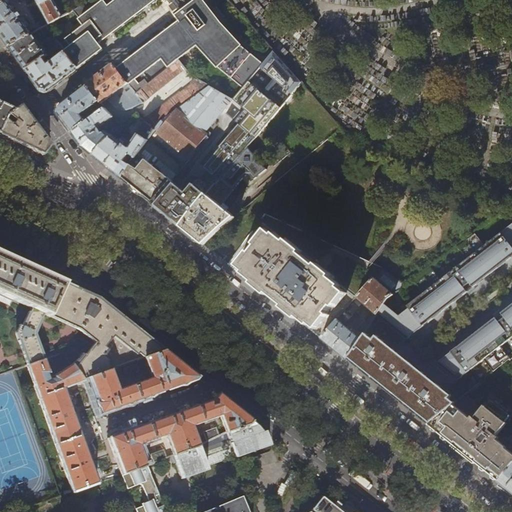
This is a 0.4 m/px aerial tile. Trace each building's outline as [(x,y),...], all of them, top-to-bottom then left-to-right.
[(0,33),(8,44),(10,47),(31,35),(26,28),(29,26),(19,12),(16,14),(15,12),(23,7),(24,4),(22,0),(9,0),(0,5),(0,33)] [(36,0),(50,24),(62,16),(53,0),(36,0)] [(124,28),(160,0),(162,0),(164,3),(167,0),(119,0),(110,7),(105,2),(104,2),(102,0),(88,0),(72,10),(81,20),(80,21),(85,27),(67,41),(72,48),(67,52),(79,68),(102,50),(104,49),(101,46),(105,43),(97,34),(117,19),(124,28)] [(222,25),(203,0),(199,0),(194,4),(190,0),(167,0),(164,3),(170,10),(180,23),(172,29),(191,54),(198,48),(219,70),(220,70),(242,89),(263,65),(243,48),(222,25)] [(124,28),(117,19),(97,34),(105,43),(113,36),(124,28)] [(46,26),(31,35),(10,47),(21,61),(27,71),(43,58),(58,47),(61,45),(46,26)] [(191,54),(172,29),(143,51),(118,71),(131,87),(164,62),(168,68),(178,60),(180,63),(191,54)] [(48,65),(43,58),(27,71),(36,82),(41,90),(49,91),(65,79),(79,68),(67,52),(66,51),(48,65)] [(239,124),(255,138),(266,124),(301,82),(275,52),(263,65),(242,89),(233,99),(246,108),(235,122),(239,124)] [(100,74),(87,85),(100,101),(101,103),(107,98),(111,103),(118,109),(124,110),(131,108),(144,102),(144,101),(186,69),(180,63),(178,60),(168,68),(136,93),(131,87),(118,71),(113,64),(100,74)] [(178,92),(143,120),(154,130),(160,120),(209,85),(193,76),(189,84),(190,84),(179,93),(178,92)] [(301,82),(266,124),(302,164),(344,130),(301,82)] [(100,101),(87,85),(59,106),(58,113),(64,122),(72,133),(84,124),(87,122),(82,114),(100,101)] [(233,99),(209,85),(160,120),(154,130),(122,179),(138,192),(153,204),(172,181),(208,137),(203,132),(233,99)] [(15,109),(20,105),(13,95),(7,99),(15,109)] [(0,128),(5,117),(13,110),(0,103),(0,128)] [(24,110),(20,105),(15,109),(13,110),(5,117),(0,128),(0,134),(15,142),(42,154),(50,144),(36,126),(24,110)] [(92,124),(87,127),(84,124),(72,133),(82,146),(83,148),(88,152),(93,156),(100,146),(113,135),(123,126),(119,123),(106,108),(89,120),(92,124)] [(137,114),(125,124),(123,126),(134,138),(130,144),(128,143),(128,142),(121,137),(119,139),(113,135),(100,146),(93,156),(96,158),(122,179),(154,130),(143,120),(137,114)] [(255,138),(239,124),(215,151),(216,152),(204,166),(207,169),(198,179),(196,179),(193,183),(193,186),(187,193),(179,186),(176,184),(172,181),(153,204),(156,206),(160,209),(181,226),(207,195),(247,147),(255,138)] [(207,195),(221,205),(243,178),(239,174),(245,168),(255,179),(266,169),(247,147),(207,195)] [(237,218),(221,205),(207,195),(181,226),(188,232),(202,243),(204,245),(237,218)] [(356,298),(382,268),(265,214),(229,265),(250,282),(286,311),(297,319),(317,335),(321,338),(355,300),(356,298)] [(511,257),(511,225),(484,246),(475,234),(457,247),(467,260),(440,280),(431,267),(413,280),(423,293),(407,305),(408,308),(398,315),(384,304),(347,359),(351,362),(365,374),(373,380),(382,387),(413,412),(428,424),(452,405),(458,401),(430,379),(416,368),(408,361),(406,359),(400,354),(393,349),(397,345),(398,346),(403,342),(424,326),(427,324),(429,322),(444,311),(448,308),(467,293),(470,290),(475,287),(488,277),(492,274),(506,263),(511,259),(511,257)] [(88,293),(0,252),(0,294),(31,309),(30,313),(29,312),(22,326),(20,326),(16,334),(27,366),(44,360),(35,334),(42,319),(41,318),(43,314),(79,331),(95,343),(84,356),(82,354),(75,362),(71,365),(82,380),(87,379),(111,370),(121,366),(134,362),(143,358),(164,351),(99,298),(88,293)] [(405,285),(382,268),(356,298),(372,311),(354,333),(341,323),(344,319),(345,320),(348,320),(359,307),(358,306),(360,304),(355,300),(321,338),(336,351),(347,359),(384,304),(387,298),(405,285)] [(478,291),(475,287),(470,290),(467,293),(470,297),(478,291)] [(511,358),(502,346),(511,338),(511,305),(503,313),(498,316),(495,319),(476,333),(472,337),(466,342),(458,348),(452,352),(437,364),(458,380),(484,360),(493,372),(511,358)] [(498,316),(503,313),(500,308),(492,315),(495,319),(498,316)] [(198,377),(164,351),(143,358),(151,378),(118,390),(111,370),(87,379),(94,399),(93,399),(99,415),(194,380),(198,377)] [(49,373),(44,360),(27,366),(72,492),(97,484),(63,388),(82,381),(82,380),(71,365),(53,377),(54,379),(49,380),(47,374),(49,373)] [(136,369),(134,362),(121,366),(124,374),(136,369)] [(248,424),(251,420),(218,394),(213,400),(108,438),(113,454),(114,454),(121,475),(145,466),(150,464),(148,461),(144,462),(138,445),(165,435),(173,455),(195,447),(198,446),(191,426),(219,416),(226,433),(248,424)] [(506,448),(496,440),(498,438),(496,436),(506,424),(504,422),(509,416),(506,414),(507,412),(495,402),(493,404),(490,402),(485,408),(483,407),(473,419),(471,417),(469,418),(452,405),(428,424),(434,428),(463,452),(481,467),(500,481),(511,465),(511,454),(505,449),(506,448)] [(255,423),(251,420),(248,424),(226,433),(223,434),(217,437),(205,442),(198,446),(195,447),(173,455),(181,479),(206,470),(205,467),(234,457),(234,458),(269,445),(265,431),(260,432),(259,430),(258,429),(256,427),(253,424),(255,423)] [(205,442),(217,437),(215,428),(202,433),(205,442)] [(150,454),(153,463),(166,458),(163,450),(150,454)] [(511,465),(500,481),(511,490),(511,465)] [(164,511),(145,466),(121,475),(120,475),(127,491),(138,486),(141,487),(148,505),(135,510),(135,511),(164,511)] [(247,511),(241,497),(203,511),(247,511)] [(340,511),(322,497),(309,511),(308,511),(340,511)]
